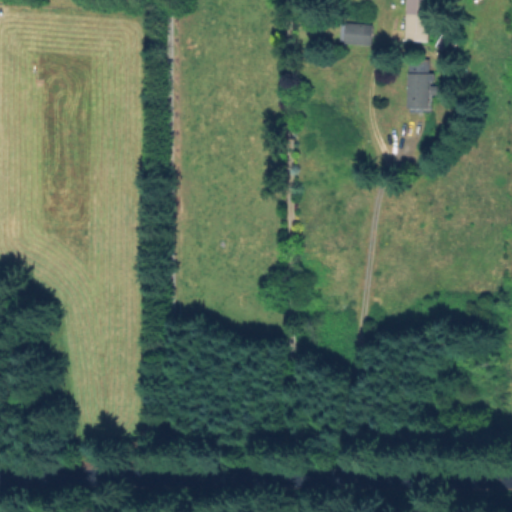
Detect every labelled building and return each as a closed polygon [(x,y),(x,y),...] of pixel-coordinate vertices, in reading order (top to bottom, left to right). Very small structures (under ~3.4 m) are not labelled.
[(432,0),(431,36),(406,35),(407,0),(432,0)] [(345,12),(377,13),(377,37),(344,37),(345,12)] [(369,47),(369,26),(338,26),(338,47),(369,47)] [(456,40),(439,32),(431,49),(448,57),(456,40)] [(411,48),(411,102),(437,102),(437,48),(411,48)]
